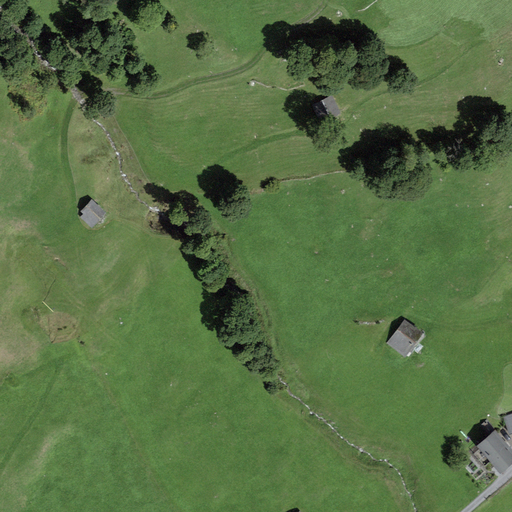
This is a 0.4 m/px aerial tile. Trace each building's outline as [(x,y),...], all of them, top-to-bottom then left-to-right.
[(314,106),(321,120),(338,112),(332,98),(314,106)] [(85,213),(82,217),(92,226),(104,212),(92,201),(83,211),(85,213)] [(404,320),(388,343),(404,354),(420,332),(404,320)] [(480,426),(486,434),(494,428),(487,420),(480,426)] [(492,459),(500,469),(511,458),(511,451),(495,432),(480,445),(481,447),(492,459)] [(485,466),(492,459),(481,447),(474,453),(485,466)]
